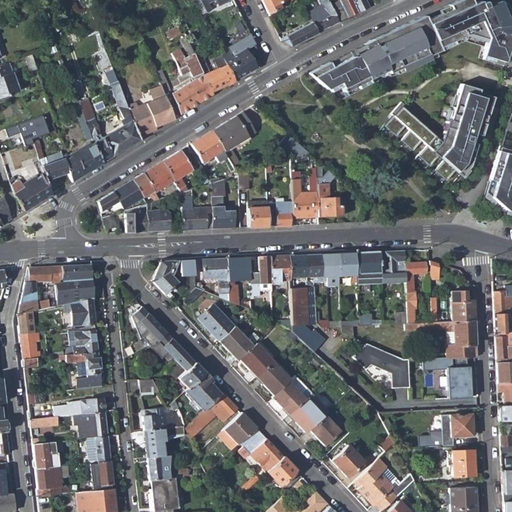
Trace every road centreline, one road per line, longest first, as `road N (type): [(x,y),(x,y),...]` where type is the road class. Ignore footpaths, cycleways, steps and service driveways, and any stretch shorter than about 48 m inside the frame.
road 1 (residential): [(128,245),(133,276),(352,511)]
road 2 (residential): [(128,245),(476,234)]
road 3 (residential): [(280,69),(69,201),(67,247)]
road 4 (residential): [(492,511),(476,234)]
road 5 (residential): [(105,246),(133,511)]
road 6 (residential): [(20,248),(6,317),(27,511)]
road 7 (residential): [(476,234),(467,208),(511,72)]
road 8 (residential): [(429,0),(280,69)]
